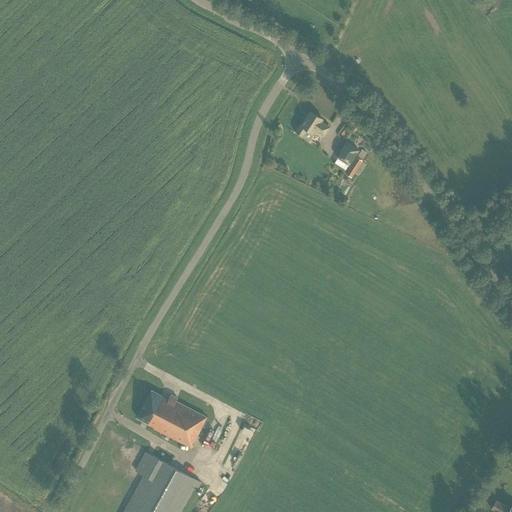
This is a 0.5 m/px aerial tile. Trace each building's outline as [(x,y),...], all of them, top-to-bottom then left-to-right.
[(323,119),(311,111),(301,125),(300,124),(296,131),(303,136),(308,130),(314,134),(316,130),(324,136),(330,127),(322,121),(323,119)] [(341,151),(338,157),(349,165),(359,150),(347,142),(341,151)] [(367,163),(362,161),(368,152),(362,149),(357,157),(356,157),(346,171),(353,176),(354,173),(359,176),(367,163)] [(154,427),(154,428),(192,448),(207,417),(176,401),(178,398),(171,395),(168,400),(162,397),(163,396),(152,390),(138,418),(154,427)] [(181,511),(198,481),(146,452),(140,464),(136,471),(144,476),(124,511),(181,511)] [(511,511),(511,510),(496,500),(491,509),(496,511),(511,511)]
